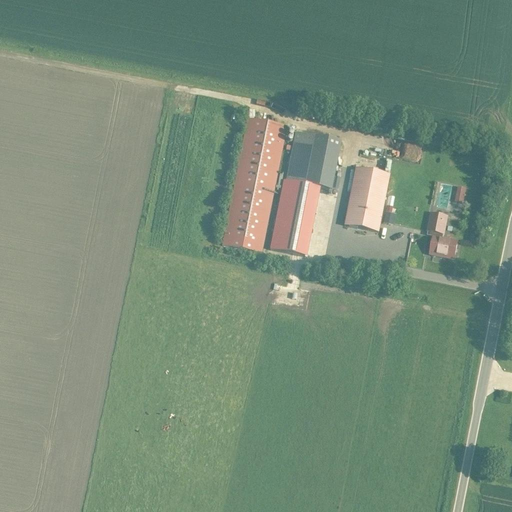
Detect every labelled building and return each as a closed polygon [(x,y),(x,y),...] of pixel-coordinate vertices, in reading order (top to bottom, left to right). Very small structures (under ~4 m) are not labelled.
[(261,257),(285,134),(286,130),(247,122),(222,250),(261,257)] [(331,191),(340,145),(295,136),(286,182),(318,188),(331,191)] [(378,233),(389,175),(355,169),(344,226),(378,233)] [(453,181),(441,180),(439,198),(452,199),(453,181)] [(283,181),(270,250),(304,257),(318,188),(286,182),(283,181)] [(428,232),(434,233),(430,255),(454,259),(457,241),(442,239),(443,235),(444,235),(445,228),(429,225),(428,232)]
